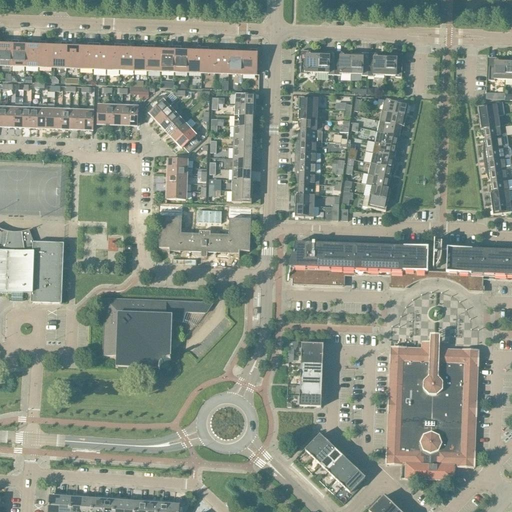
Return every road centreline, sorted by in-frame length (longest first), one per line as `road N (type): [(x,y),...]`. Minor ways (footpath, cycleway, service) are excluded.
road 1 (residential): [(267,276),(145,270),(133,227),(136,160),(0,147)]
road 2 (residential): [(276,27),(0,21)]
road 3 (residential): [(511,238),(442,227),(267,228)]
road 4 (residential): [(276,27),(511,38)]
road 5 (residential): [(224,511),(193,485),(29,472)]
road 6 (residential): [(267,228),(276,27)]
road 7 (unclassified): [(31,439),(159,446)]
